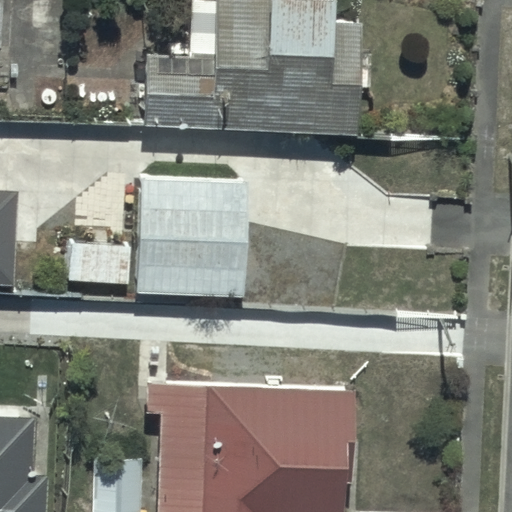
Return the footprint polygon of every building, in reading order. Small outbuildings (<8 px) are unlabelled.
[(142,122),(353,130),(358,22),(330,21),(331,0),(217,0),(215,51),(145,48),(142,122)] [(249,177),(141,173),(137,291),(244,295),(249,177)] [(0,279),(17,280),(22,177),(0,176),(0,279)] [(131,242),(68,238),(66,278),(128,282),(131,242)] [(350,385),(143,387),(143,412),(156,412),(157,511),(339,511),(340,476),(351,476),(350,385)] [(0,511),(46,511),(49,471),(34,470),(37,413),(0,411),(0,511)] [(140,511),(140,455),(61,455),(60,511),(140,511)]
